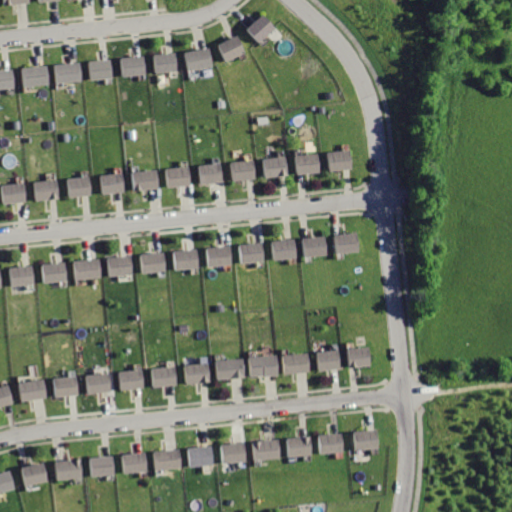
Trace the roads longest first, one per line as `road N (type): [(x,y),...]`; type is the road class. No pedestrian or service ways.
road 1 (residential): [(408,395),(380,125),(354,57),(296,0)]
road 2 (residential): [(0,442),(408,395)]
road 3 (residential): [(386,197),(0,237)]
road 4 (residential): [(231,0),(194,18),(0,38)]
